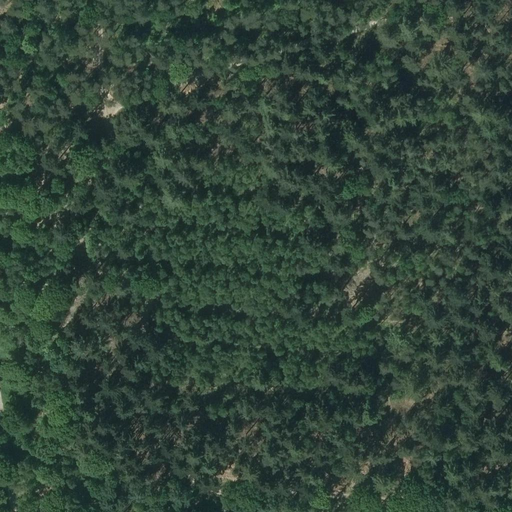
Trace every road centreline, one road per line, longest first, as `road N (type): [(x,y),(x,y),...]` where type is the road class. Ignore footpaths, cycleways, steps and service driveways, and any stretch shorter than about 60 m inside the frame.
road 1 (track): [(101,0),(105,110),(150,260),(146,398),(157,439),(190,475),(226,488),(477,511)]
road 2 (track): [(326,40),(105,110)]
road 3 (track): [(326,40),(462,0)]
